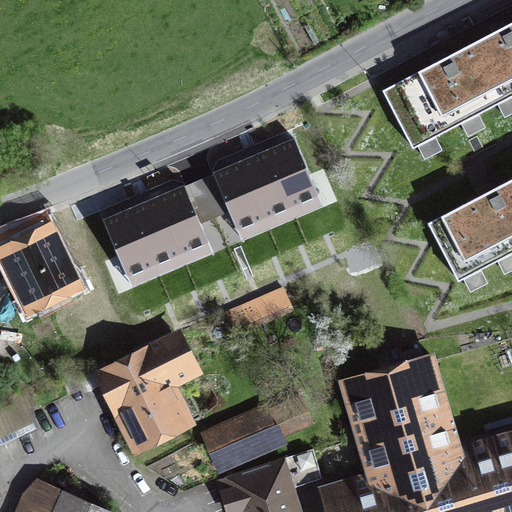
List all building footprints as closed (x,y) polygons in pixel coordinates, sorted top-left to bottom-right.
[(511,95),(511,20),(493,31),(439,58),(386,85),(415,143),(511,95)] [(293,139),(213,173),(241,240),(322,205),(293,139)] [(511,178),(440,215),(467,269),(511,246),(511,178)] [(184,186),(104,220),(132,287),(213,253),(184,186)] [(49,214),(0,236),(0,239),(32,307),(82,284),(49,214)] [(177,278),(141,295),(147,309),(184,292),(177,278)] [(281,287),(225,313),(237,338),(293,311),(281,287)] [(90,377),(131,460),(198,427),(158,344),(90,377)] [(369,486),(329,497),(333,511),(511,511),(511,444),(467,456),(442,361),(342,388),(369,486)] [(288,404),(202,435),(216,473),(302,442),(288,404)] [(290,511),(277,466),(223,482),(231,511),(290,511)] [(99,511),(39,483),(24,511),(99,511)]
